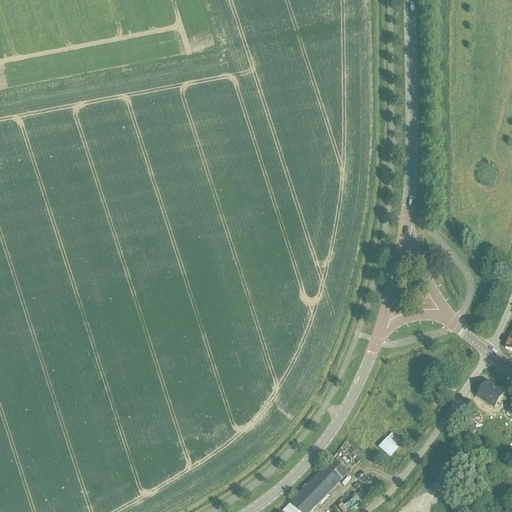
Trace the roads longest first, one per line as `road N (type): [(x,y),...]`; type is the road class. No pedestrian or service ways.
road 1 (tertiary): [(247,511),(318,451),(352,397),(382,323)]
road 2 (tertiary): [(404,233),(407,0)]
road 3 (unclassified): [(365,511),(417,458),(489,352)]
